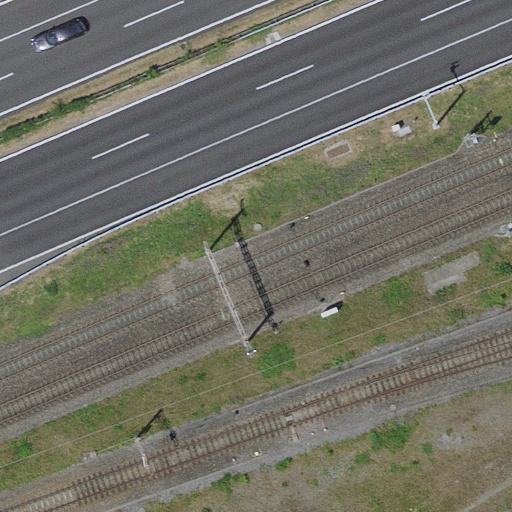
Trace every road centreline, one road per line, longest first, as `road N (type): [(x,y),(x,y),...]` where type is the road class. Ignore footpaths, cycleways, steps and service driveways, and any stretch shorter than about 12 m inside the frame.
road 1 (motorway): [(0,199),(472,0)]
road 2 (motorway): [(185,0),(0,78)]
